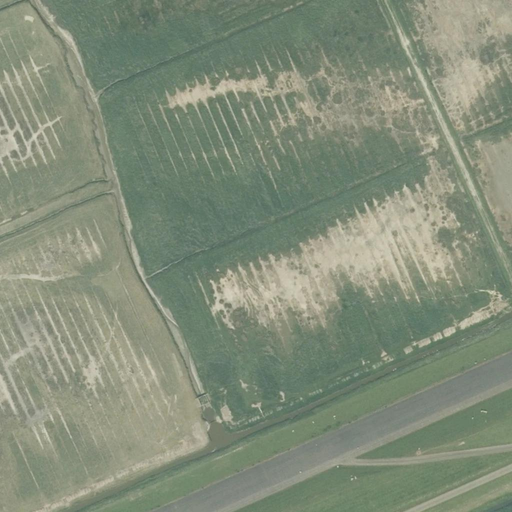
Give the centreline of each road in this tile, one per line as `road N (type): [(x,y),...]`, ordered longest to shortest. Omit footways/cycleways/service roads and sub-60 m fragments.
road 1 (track): [(221,511),(511,382)]
road 2 (track): [(323,466),(511,446)]
